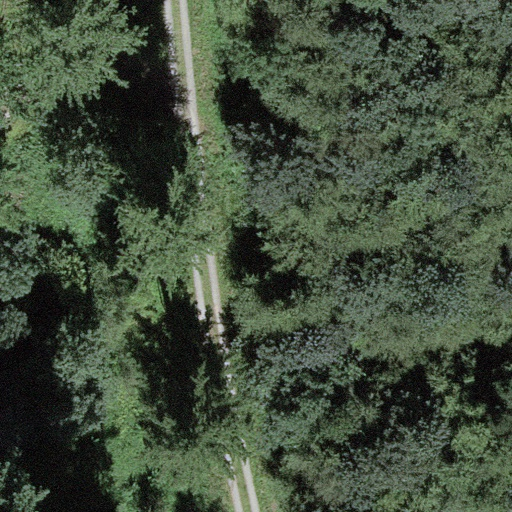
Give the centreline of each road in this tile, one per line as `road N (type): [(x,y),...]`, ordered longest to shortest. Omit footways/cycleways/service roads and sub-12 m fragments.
road 1 (track): [(169,0),(197,348),(233,511)]
road 2 (track): [(0,96),(68,55),(104,0)]
road 3 (track): [(68,55),(79,65),(140,76),(177,99)]
